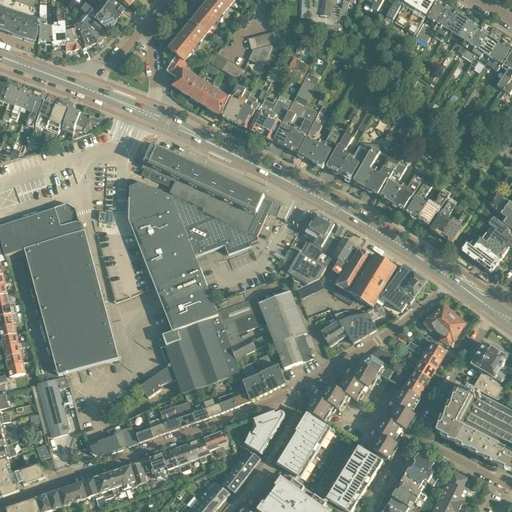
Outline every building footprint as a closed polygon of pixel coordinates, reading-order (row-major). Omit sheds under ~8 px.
[(0,0),(0,30),(34,43),(36,30),(38,30),(38,18),(37,18),(37,0),(0,0)] [(99,9),(115,22),(119,17),(123,12),(110,1),(108,0),(96,0),(102,5),(99,9)] [(210,0),(191,23),(207,37),(229,10),(217,0),(210,0)] [(217,0),(229,10),(236,0),(217,0)] [(308,0),(309,4),(309,12),(320,13),(322,0),(308,0)] [(322,0),(320,13),(309,12),(309,24),(309,28),(330,31),(335,0),(322,0)] [(335,0),(330,31),(331,32),(332,29),(341,31),(349,2),(349,0),(335,0)] [(376,0),(372,9),(378,13),(385,0),(388,0),(390,1),(390,0),(376,0)] [(390,0),(390,1),(395,3),(385,21),(392,25),(404,4),(405,0),(390,0)] [(410,33),(415,36),(426,18),(436,2),(432,0),(422,0),(409,24),(399,18),(395,24),(392,30),(407,39),(410,33)] [(409,24),(422,0),(407,0),(398,17),(399,18),(409,24)] [(438,4),(437,3),(428,19),(416,38),(427,45),(433,34),(448,10),(444,8),(444,5),(441,3),(438,4)] [(80,11),(88,18),(106,33),(115,22),(99,9),(95,13),(85,5),(80,11)] [(38,18),(38,30),(38,44),(43,44),(45,47),(51,47),(51,25),(51,20),(45,20),(45,8),(39,8),(38,18)] [(53,51),(58,50),(61,50),(61,51),(64,53),(65,53),(63,17),(63,10),(56,10),(56,25),(51,25),(51,47),(51,48),(53,51)] [(453,13),(448,10),(433,34),(437,37),(436,39),(442,43),(444,40),(458,16),(458,14),(454,12),(453,13)] [(444,40),(448,43),(451,39),(456,42),(469,23),(458,16),(444,40)] [(63,17),(65,53),(65,54),(72,54),(80,50),(72,27),(64,29),(64,25),(67,25),(66,17),(63,17)] [(81,23),(96,44),(106,33),(88,18),(85,21),(81,23)] [(72,27),(80,50),(81,51),(96,44),(81,23),(73,27),(72,27)] [(185,64),(185,63),(207,37),(191,23),(168,50),(176,57),(185,64)] [(469,23),(456,42),(455,45),(461,49),(459,53),(463,55),(479,29),(475,27),(475,25),(472,23),(470,23),(469,23)] [(480,30),(479,29),(463,55),(462,56),(473,63),(490,36),(486,34),(486,31),(482,29),(480,30)] [(274,33),(277,45),(284,43),(279,32),(274,33)] [(274,33),(267,35),(270,47),(274,46),(277,45),(274,33)] [(264,48),(270,47),(267,35),(261,36),(264,48)] [(261,36),(255,38),(258,50),(264,48),(261,36)] [(485,67),(486,65),(501,43),(500,43),(500,40),(496,38),(494,39),(490,36),(473,63),(471,66),(475,69),(479,63),(485,67)] [(253,51),(258,50),(255,38),(248,39),(251,52),(253,51)] [(501,43),(486,65),(498,73),(511,50),(508,48),(508,46),(503,43),(502,44),(501,43)] [(253,51),(249,61),(263,67),(274,46),(270,47),(264,48),(258,50),(253,51)] [(211,64),(217,68),(223,57),(218,54),(211,64)] [(497,98),(499,99),(511,77),(511,54),(502,70),(507,73),(497,88),(502,91),(497,98)] [(184,71),(185,71),(188,66),(185,63),(185,64),(176,57),(167,72),(178,79),(184,71)] [(217,68),(222,71),(229,61),(223,57),(217,68)] [(294,57),(287,72),(292,74),(299,60),(294,57)] [(222,71),(228,75),(234,64),(229,61),(222,71)] [(309,67),(299,62),(290,80),(300,85),(309,67)] [(228,75),(233,78),(240,68),(234,64),(228,75)] [(416,70),(422,74),(426,67),(420,64),(416,70)] [(239,82),(244,70),(240,68),(233,78),(239,82)] [(184,71),(178,79),(173,87),(220,117),(229,99),(185,71),(184,71)] [(296,128),(301,118),(309,103),(320,80),(308,74),(294,103),(301,107),(296,116),(289,112),(274,143),(280,145),(286,148),(296,128)] [(427,74),(423,79),(430,85),(434,80),(427,74)] [(412,77),(407,85),(413,89),(418,81),(412,77)] [(511,77),(499,99),(501,101),(506,93),(510,96),(511,92),(511,77)] [(0,106),(4,107),(4,105),(10,89),(0,84),(0,106)] [(251,93),(246,91),(246,90),(238,87),(223,119),(229,121),(237,125),(250,97),(251,93)] [(21,93),(10,89),(4,105),(4,107),(8,109),(4,121),(10,124),(11,121),(21,93)] [(476,92),(471,89),(467,96),(472,99),(476,92)] [(262,91),(258,100),(262,102),(267,93),(262,91)] [(33,97),(21,93),(11,121),(17,124),(20,116),(25,118),(33,97)] [(33,97),(25,118),(30,119),(27,127),(33,130),(38,117),(44,101),(33,97)] [(250,97),(237,125),(242,127),(248,130),(260,105),(256,103),(257,100),(250,97)] [(317,105),(322,107),(323,106),(326,99),(321,97),(317,105)] [(261,136),(272,114),(278,101),(275,100),(273,104),(265,101),(263,106),(262,105),(260,108),(249,131),(261,136)] [(278,101),(272,114),(261,136),(272,142),(290,107),(278,101)] [(49,129),(57,106),(46,102),(40,118),(35,130),(42,133),(43,130),(47,132),(49,129)] [(68,110),(57,106),(49,129),(55,131),(54,134),(59,136),(68,110)] [(323,106),(322,107),(318,115),(323,117),(327,108),(323,106)] [(352,122),(355,116),(358,111),(354,109),(352,113),(348,119),(352,122)] [(436,119),(440,114),(432,109),(428,114),(436,119)] [(301,118),(296,128),(286,148),(292,151),(292,152),(297,154),(313,124),(312,124),(317,115),(306,110),(301,118)] [(75,132),(81,115),(70,111),(64,128),(75,132)] [(503,116),(498,112),(494,118),(499,122),(503,116)] [(373,117),(367,114),(358,130),(363,133),(373,117)] [(81,115),(75,132),(74,133),(78,134),(79,132),(84,134),(85,137),(91,134),(90,132),(92,131),(93,128),(95,129),(97,122),(97,121),(81,115)] [(439,123),(434,120),(427,115),(423,121),(418,130),(426,135),(431,126),(435,129),(438,125),(439,123)] [(388,186),(381,198),(383,199),(392,184),(390,183),(401,166),(398,163),(404,154),(403,153),(405,150),(403,148),(416,125),(406,119),(387,152),(367,190),(367,192),(370,194),(371,194),(373,193),(378,196),(387,181),(389,182),(387,185),(388,186)] [(491,141),(501,149),(504,144),(501,142),(510,130),(501,123),(494,133),(496,134),(491,141)] [(311,161),(321,142),(323,138),(318,136),(323,128),(315,124),(299,155),(304,158),(305,158),(311,161)] [(321,142),(311,161),(318,165),(324,168),(340,137),(332,132),(326,145),(321,142)] [(340,175),(351,156),(345,153),(353,140),(346,135),(327,168),(333,171),(333,173),(336,175),(338,174),(340,175)] [(56,148),(58,141),(52,139),(49,145),(56,148)] [(58,141),(56,148),(69,142),(59,139),(58,141)] [(501,149),(491,141),(484,150),(491,155),(493,152),(497,154),(501,149)] [(27,150),(36,153),(38,148),(29,144),(27,150)] [(265,198),(264,197),(153,146),(142,169),(143,169),(142,170),(145,171),(145,170),(176,183),(170,195),(171,195),(204,210),(204,211),(206,212),(205,214),(248,234),(263,201),(265,198)] [(354,158),(351,156),(340,175),(346,178),(345,180),(350,183),(368,153),(360,148),(354,158)] [(367,190),(387,152),(383,150),(380,154),(373,149),(370,154),(354,182),(360,186),(360,188),(363,190),(365,189),(367,190)] [(0,165),(9,163),(12,153),(6,151),(4,156),(0,155),(0,165)] [(13,151),(12,153),(9,163),(19,160),(21,154),(13,151)] [(424,176),(427,178),(433,169),(434,168),(430,165),(424,176)] [(392,184),(383,199),(386,201),(385,203),(389,205),(391,204),(393,205),(393,207),(394,208),(407,188),(398,183),(407,169),(401,166),(390,183),(392,184)] [(437,171),(433,169),(427,178),(431,181),(437,171)] [(173,183),(145,172),(143,176),(171,188),(173,183)] [(407,188),(394,208),(396,209),(398,208),(404,211),(411,200),(412,201),(414,196),(424,182),(416,177),(409,189),(407,188)] [(419,221),(430,203),(425,200),(433,188),(426,183),(413,202),(414,202),(407,213),(411,216),(412,219),(415,221),(417,220),(419,221)] [(196,259),(171,195),(170,195),(169,197),(140,184),(130,188),(130,196),(129,222),(152,279),(173,333),(173,334),(219,317),(218,313),(205,280),(196,259)] [(430,203),(419,221),(419,223),(422,225),(424,224),(429,227),(437,216),(450,198),(442,193),(434,205),(430,203)] [(272,205),(263,201),(248,234),(205,214),(206,212),(204,211),(204,210),(171,195),(196,259),(225,248),(229,257),(252,248),(251,244),(258,242),(257,238),(273,204),(272,203),(272,205)] [(511,214),(511,205),(499,195),(494,201),(511,214)] [(511,231),(511,214),(494,201),(490,207),(507,220),(504,225),(511,231)] [(442,238),(454,220),(449,217),(456,208),(449,203),(438,219),(431,230),(435,233),(442,238)] [(56,213),(55,210),(0,227),(0,238),(5,257),(25,251),(59,377),(119,361),(85,232),(81,233),(79,223),(75,224),(73,214),(70,212),(65,210),(56,213)] [(454,220),(442,238),(448,242),(452,245),(460,234),(461,234),(472,218),(464,213),(458,223),(454,220)] [(327,268),(331,260),(343,240),(340,238),(341,235),(337,232),(335,236),(331,234),(335,226),(317,216),(305,237),(312,241),(310,244),(306,243),(301,253),(327,268)] [(491,228),(487,235),(509,250),(511,246),(511,236),(511,232),(510,232),(494,220),(489,226),(491,228)] [(509,250),(487,235),(482,241),(481,240),(480,239),(476,244),(500,262),(509,250)] [(476,244),(473,241),(473,242),(464,236),(458,245),(462,248),(461,249),(463,251),(462,252),(489,272),(493,272),(493,271),(500,262),(476,244)] [(355,247),(350,244),(350,242),(347,240),(345,241),(343,240),(331,260),(337,264),(333,272),(341,277),(353,256),(351,255),(355,247)] [(292,276),(297,291),(320,281),(320,280),(327,268),(301,253),(291,247),(282,262),(286,278),(292,276)] [(373,310),(377,304),(398,270),(375,256),(374,258),(361,250),(359,250),(358,252),(336,287),(351,296),(373,310)] [(415,301),(423,289),(425,291),(428,290),(429,288),(429,286),(427,285),(427,284),(422,280),(414,273),(413,274),(404,267),(381,299),(402,313),(408,304),(411,306),(414,301),(415,301)] [(0,286),(0,296),(8,295),(7,290),(13,289),(11,284),(6,285),(0,286)] [(289,287),(218,313),(219,317),(173,334),(173,333),(163,336),(167,347),(173,365),(168,367),(168,368),(140,387),(149,400),(162,390),(161,387),(179,381),(184,395),(240,374),(236,361),(269,345),(265,337),(253,343),(251,338),(249,339),(246,332),(267,325),(285,371),(304,364),(313,360),(303,336),(307,335),(291,293),(289,287)] [(9,299),(8,295),(0,296),(0,306),(17,303),(17,304),(19,303),(18,299),(14,300),(14,298),(13,298),(9,299)] [(0,306),(0,317),(12,315),(11,310),(18,308),(17,304),(17,303),(0,306)] [(389,313),(377,304),(373,310),(368,311),(357,313),(345,312),(342,313),(334,316),(348,336),(348,337),(354,345),(378,331),(373,322),(389,313)] [(424,323),(425,323),(422,326),(425,331),(429,328),(431,332),(434,329),(438,334),(444,338),(442,341),(452,347),(465,325),(464,325),(464,323),(460,321),(459,322),(449,313),(449,311),(447,308),(445,308),(444,307),(424,323)] [(13,319),(12,315),(0,317),(0,326),(23,322),(21,317),(13,319)] [(326,318),(324,319),(339,342),(348,337),(348,336),(334,316),(331,317),(334,322),(330,324),(326,318)] [(339,342),(324,319),(320,321),(325,328),(327,327),(328,329),(321,333),(330,348),(339,342)] [(0,326),(0,332),(1,338),(17,334),(15,328),(23,326),(23,322),(0,326)] [(19,342),(17,334),(1,338),(3,347),(21,344),(21,342),(19,342)] [(423,334),(421,337),(426,341),(432,344),(433,344),(434,345),(436,342),(423,334)] [(3,347),(6,358),(21,354),(20,349),(27,348),(26,342),(21,344),(3,347)] [(408,348),(418,354),(421,349),(410,343),(408,348)] [(432,344),(427,353),(441,362),(447,353),(434,345),(433,344),(432,344)] [(468,377),(464,383),(496,401),(502,390),(499,388),(508,372),(501,369),(502,367),(503,367),(503,366),(507,359),(508,359),(507,358),(501,355),(503,351),(493,345),(491,349),(485,345),(486,345),(485,345),(484,345),(484,346),(473,365),(472,365),(472,366),(473,366),(484,373),(478,383),(468,377)] [(380,349),(371,356),(389,367),(395,358),(380,349)] [(435,371),(441,362),(427,353),(421,362),(435,371)] [(22,359),(21,354),(6,358),(8,368),(24,364),(24,365),(31,363),(29,357),(22,359)] [(419,366),(421,362),(415,358),(410,355),(408,359),(413,362),(419,366)] [(399,381),(400,379),(397,377),(400,373),(389,367),(371,356),(362,363),(363,365),(378,375),(393,384),(396,379),(399,381)] [(430,380),(435,371),(421,362),(419,366),(416,371),(430,380)] [(272,363),(268,365),(277,390),(286,385),(279,367),(275,369),(272,363)] [(24,364),(8,368),(10,378),(26,375),(24,365),(24,364)] [(271,393),(277,390),(268,365),(263,367),(265,373),(261,375),(261,376),(269,394),(271,393)] [(340,392),(331,386),(325,396),(317,391),(314,396),(317,398),(308,412),(325,423),(334,408),(340,412),(348,397),(357,402),(366,388),(369,389),(378,375),(363,365),(357,376),(349,371),(346,376),(349,377),(340,392)] [(424,389),(430,380),(416,371),(410,380),(424,389)] [(255,372),(250,374),(260,399),(269,394),(261,376),(257,377),(255,372)] [(251,403),(260,399),(250,374),(246,376),(248,381),(243,383),(247,394),(251,403)] [(53,439),(67,435),(69,430),(59,391),(69,387),(66,377),(39,385),(53,439)] [(418,399),(424,389),(410,380),(404,390),(404,389),(404,390),(418,399)] [(237,408),(251,403),(247,394),(245,395),(243,389),(232,394),(234,399),(237,408)] [(444,419),(445,419),(441,426),(439,425),(437,433),(449,439),(448,441),(456,444),(456,443),(463,447),(462,449),(470,451),(477,454),(476,456),(484,458),(485,458),(491,462),(491,463),(498,466),(499,465),(505,469),(505,471),(511,473),(511,411),(468,389),(466,393),(460,390),(456,397),(454,397),(452,405),(449,412),(447,411),(444,419)] [(410,413),(418,399),(404,390),(395,404),(393,402),(389,407),(398,412),(391,422),(383,417),(386,419),(382,426),(377,433),(374,432),(371,436),(380,441),(373,451),(375,452),(385,458),(388,460),(397,445),(394,443),(399,436),(403,429),(406,431),(415,416),(410,413)] [(505,393),(498,402),(507,407),(511,402),(508,400),(511,397),(505,393)] [(221,404),(221,405),(224,413),(237,408),(234,399),(233,400),(231,394),(219,399),(221,404)] [(0,410),(0,411),(9,409),(6,395),(0,396),(0,410)] [(210,419),(224,413),(221,405),(215,407),(213,401),(204,404),(205,405),(210,419)] [(195,424),(210,419),(205,405),(196,408),(198,413),(192,415),(195,424)] [(168,434),(182,429),(179,420),(174,409),(161,414),(165,425),(168,434)] [(0,423),(1,424),(1,425),(3,424),(11,423),(10,415),(2,417),(2,419),(0,411),(0,410),(0,423)] [(280,412),(279,413),(276,414),(275,412),(264,417),(246,446),(262,456),(268,445),(267,444),(269,440),(271,441),(285,418),(285,417),(285,416),(285,415),(284,415),(284,414),(283,413),(282,413),(282,412),(281,412),(280,412)] [(182,429),(195,424),(192,415),(179,420),(182,429)] [(307,416),(277,465),(300,479),(331,430),(307,416)] [(153,439),(168,434),(165,425),(161,426),(159,420),(149,424),(150,425),(151,430),(150,430),(153,439)] [(0,423),(0,436),(3,436),(3,435),(5,435),(8,434),(13,433),(12,426),(4,428),(5,431),(4,431),(3,424),(1,425),(1,424),(0,423)] [(139,444),(153,439),(150,430),(151,430),(150,425),(135,430),(139,444)] [(128,448),(137,445),(131,428),(115,434),(116,437),(88,447),(91,457),(94,458),(127,447),(128,448)] [(224,431),(214,435),(221,453),(225,452),(223,447),(229,445),(224,431)] [(0,436),(0,450),(5,449),(7,448),(7,447),(8,446),(6,441),(10,440),(8,434),(5,435),(3,435),(3,436),(0,436)] [(217,455),(221,453),(214,435),(205,439),(210,452),(215,450),(217,455)] [(210,452),(205,439),(194,443),(200,459),(202,464),(207,462),(205,457),(211,455),(210,452)] [(190,463),(200,459),(194,443),(184,447),(190,463)] [(7,448),(5,449),(0,450),(0,461),(8,459),(9,459),(17,456),(13,445),(8,447),(8,446),(7,447),(7,448)] [(50,458),(45,446),(37,449),(41,462),(50,458)] [(178,467),(180,472),(181,474),(192,470),(190,463),(184,447),(172,451),(178,468),(178,467)] [(352,511),(383,463),(382,462),(372,456),(358,448),(327,500),(346,511),(352,511)] [(180,472),(178,467),(178,468),(172,451),(161,456),(167,470),(168,472),(174,469),(175,472),(177,471),(177,473),(180,472)] [(240,462),(252,472),(261,460),(249,451),(240,462)] [(372,456),(382,462),(385,458),(375,452),(372,456)] [(161,473),(167,470),(161,456),(150,460),(156,480),(163,478),(161,473)] [(438,468),(434,465),(419,456),(413,467),(437,482),(440,477),(434,473),(438,468)] [(8,459),(0,461),(0,492),(3,498),(19,492),(17,486),(17,485),(16,486),(14,486),(7,467),(10,466),(8,459)] [(147,483),(156,480),(150,460),(140,464),(147,483)] [(231,474),(243,483),(252,472),(240,462),(231,474)] [(39,463),(30,466),(27,468),(18,471),(19,473),(12,475),(16,486),(17,485),(17,486),(23,484),(24,487),(45,479),(39,463)] [(137,487),(147,483),(140,464),(130,467),(136,483),(137,487)] [(136,483),(130,467),(118,471),(125,491),(132,489),(132,490),(137,488),(137,487),(136,483)] [(434,488),(437,482),(413,467),(406,478),(425,489),(428,484),(434,488)] [(113,495),(125,491),(118,471),(107,475),(112,491),(112,492),(113,495)] [(458,511),(464,501),(469,491),(463,489),(468,480),(459,476),(454,473),(434,511),(458,511)] [(231,474),(223,485),(235,494),(243,483),(231,474)] [(94,480),(101,500),(104,509),(108,508),(106,501),(114,498),(113,495),(112,492),(112,491),(107,475),(94,480)] [(421,495),(425,489),(406,478),(399,488),(424,503),(427,498),(421,495)] [(257,511),(326,511),(323,510),(327,505),(294,481),(290,486),(282,479),(276,488),(277,489),(265,505),(264,504),(257,511)] [(104,509),(101,500),(94,480),(83,484),(88,500),(89,500),(96,497),(100,510),(104,509)] [(207,492),(222,505),(230,495),(229,495),(215,482),(207,492)] [(71,488),(76,504),(77,506),(82,505),(83,505),(83,504),(83,506),(90,503),(89,500),(88,500),(83,484),(71,488)] [(69,507),(76,504),(71,488),(59,492),(65,511),(66,511),(70,511),(69,507)] [(421,509),(424,503),(399,488),(393,499),(414,511),(415,511),(418,507),(421,509)] [(59,511),(65,511),(59,492),(47,496),(53,511),(59,510),(59,511)] [(212,511),(215,511),(222,505),(207,492),(199,501),(212,511)] [(52,511),(53,511),(47,496),(36,499),(36,500),(40,511),(52,511)] [(414,511),(393,499),(384,511),(414,511)] [(40,511),(36,500),(6,510),(7,511),(40,511)] [(191,510),(193,511),(212,511),(199,501),(191,510)] [(87,511),(91,511),(95,511),(94,508),(96,507),(95,502),(89,504),(83,506),(83,508),(84,510),(85,511),(87,511)]
